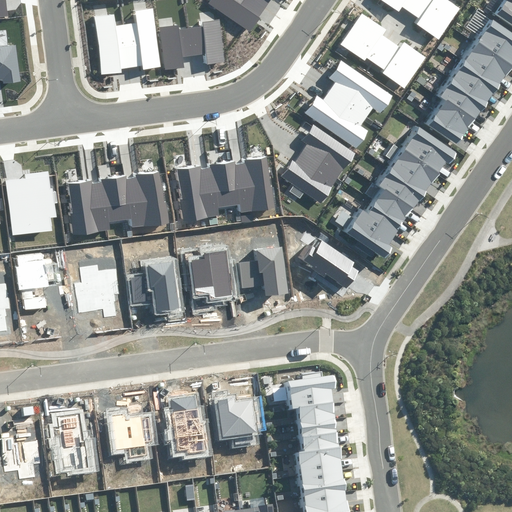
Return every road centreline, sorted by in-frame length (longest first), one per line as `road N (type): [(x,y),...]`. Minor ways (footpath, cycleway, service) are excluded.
road 1 (residential): [(366,340),(0,379)]
road 2 (residential): [(48,120),(225,95),(258,77),(313,0)]
road 3 (residential): [(366,340),(378,312),(511,130)]
road 4 (residential): [(386,511),(360,364),(366,340)]
road 5 (residential): [(36,0),(48,120)]
